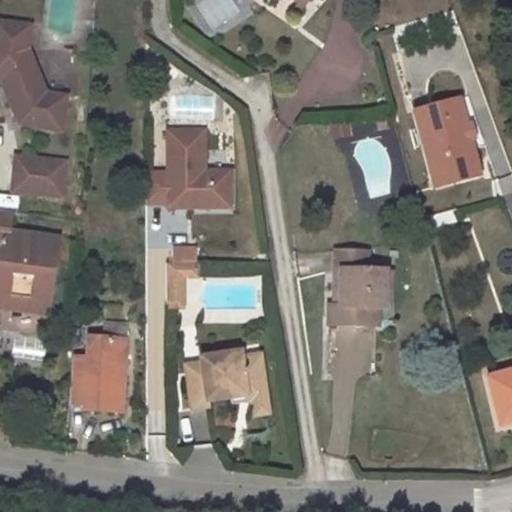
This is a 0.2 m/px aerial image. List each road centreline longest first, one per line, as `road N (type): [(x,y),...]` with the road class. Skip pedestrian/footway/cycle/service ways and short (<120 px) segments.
road 1 (residential): [(157,0),(159,26),(257,102),(317,505)]
road 2 (unclassified): [(317,505),(61,490),(0,475)]
road 3 (unclassified): [(511,501),(317,505)]
